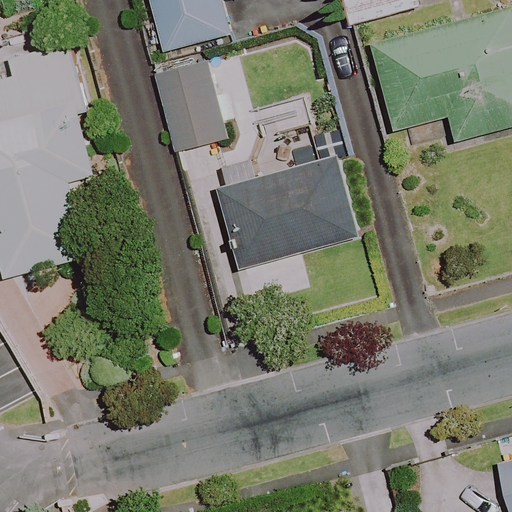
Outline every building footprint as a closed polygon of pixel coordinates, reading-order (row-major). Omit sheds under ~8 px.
[(148,0),(163,52),(231,34),(221,0),(148,0)] [(419,9),(416,0),(340,0),(348,27),(419,9)] [(511,127),(511,17),(510,10),(371,46),(393,131),(449,117),(456,142),(511,127)] [(90,111),(71,42),(5,60),(9,77),(0,79),(0,262),(5,280),(90,256),(69,182),(96,175),(79,114),(90,111)] [(233,140),(215,60),(154,74),(173,154),(233,140)] [(358,236),(336,158),(230,187),(251,266),(358,236)] [(511,511),(511,468),(494,473),(504,511),(511,511)]
